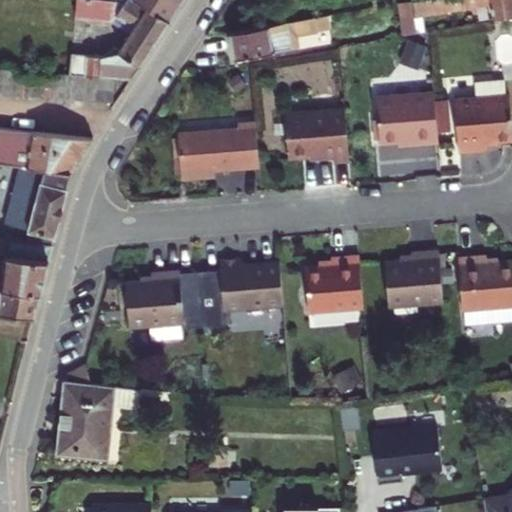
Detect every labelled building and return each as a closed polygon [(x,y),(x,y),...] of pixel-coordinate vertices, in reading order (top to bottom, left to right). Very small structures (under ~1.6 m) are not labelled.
[(34,0),(80,3),(80,11),(115,12),(118,7),(139,19),(119,50),(100,52),(85,51),(84,65),(67,64),(67,69),(113,72),(133,74),(171,16),(145,0),(34,0)] [(181,0),(145,0),(171,16),(181,0)] [(511,10),(510,0),(429,0),(410,4),(413,18),(435,14),(437,22),(485,14),(487,23),(511,18),(511,10)] [(295,26),(224,39),(229,67),(286,57),(283,38),(297,35),(295,26)] [(424,66),(425,43),(405,42),(404,66),(424,66)] [(0,88),(18,90),(18,94),(58,96),(58,91),(111,94),(113,72),(67,69),(0,63),(0,88)] [(511,137),(508,95),(452,101),(457,155),(466,154),(484,153),(483,146),(511,142),(511,137)] [(436,147),(432,96),(374,101),(379,148),(408,145),(409,150),(415,149),(436,147)] [(347,165),(341,113),(282,119),(286,163),(330,159),(331,167),(338,166),(347,165)] [(0,159),(15,162),(71,169),(94,133),(0,122),(0,159)] [(202,178),(258,172),(253,127),(234,129),(234,134),(175,140),(180,186),(187,185),(203,184),(202,178)] [(0,222),(23,226),(53,229),(71,169),(15,162),(0,216),(0,222)] [(50,241),(53,229),(23,226),(20,238),(50,241)] [(0,284),(40,289),(50,241),(20,238),(3,236),(0,252),(0,284)] [(389,306),(444,301),(440,249),(422,251),(411,252),(412,259),(385,261),(389,306)] [(472,255),(460,256),(465,309),(466,309),(481,307),(482,321),(511,318),(511,258),(489,261),(488,253),(472,255)] [(304,270),(308,314),(361,310),(357,257),(344,259),(328,260),(329,267),(304,270)] [(283,308),(278,264),(241,267),(240,261),(227,262),(219,262),(220,273),(199,275),(204,330),(225,328),(224,313),(283,308)] [(151,284),(125,286),(129,331),(183,326),(178,274),(166,275),(150,276),(151,284)] [(40,289),(0,284),(0,309),(36,314),(40,289)] [(145,382),(71,373),(59,449),(112,454),(119,399),(143,402),(145,382)] [(421,422),(378,427),(384,479),(408,476),(408,469),(448,464),(443,423),(421,425),(421,422)] [(511,511),(511,491),(508,496),(485,500),(487,511),(511,511)] [(151,511),(152,500),(94,500),(94,511),(151,511)] [(339,511),(340,501),(283,501),(282,511),(339,511)] [(438,511),(437,503),(400,508),(400,511),(438,511)]
